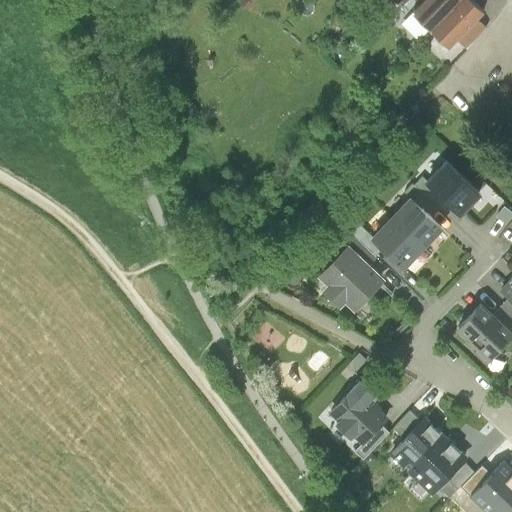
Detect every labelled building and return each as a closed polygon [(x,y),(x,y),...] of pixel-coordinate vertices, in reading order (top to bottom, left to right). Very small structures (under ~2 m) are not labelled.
[(454,0),(418,0),(417,1),(410,8),(428,27),(454,0)] [(472,0),(454,0),(428,27),(446,44),(454,37),(474,15),(481,9),(472,0)] [(474,15),(454,37),(465,48),(486,26),(474,15)] [(451,161),(431,182),(443,194),(463,213),(483,193),(451,161)] [(428,210),(443,194),(431,182),(415,198),(428,210)] [(415,198),(397,216),(426,245),(444,226),(428,210),(415,198)] [(397,216),(380,234),(391,246),(409,263),(426,245),(397,216)] [(382,255),(391,246),(380,234),(371,244),(382,255)] [(376,262),(382,255),(371,244),(362,235),(325,272),(336,282),(329,289),(344,304),(351,296),(360,305),(389,275),(376,262)] [(511,340),(511,333),(484,306),(461,329),(492,360),(511,340)] [(252,336),(272,353),(287,336),(267,319),(252,336)] [(388,422),(352,388),(326,416),(362,449),(388,422)] [(399,459),(417,476),(449,440),(431,423),(399,459)] [(468,457),(449,440),(417,476),(435,492),(468,457)] [(511,468),(503,460),(491,472),(470,494),(470,495),(487,511),(508,511),(511,508),(511,468)] [(470,494),(491,472),(482,464),(461,485),(470,494)]
